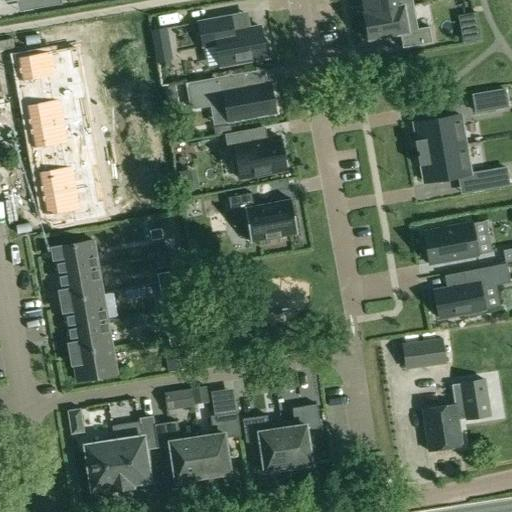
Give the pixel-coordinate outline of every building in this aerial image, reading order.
[(1,0),(2,0),(4,0),(32,0),(35,9),(62,4),(61,0),(1,0)] [(361,0),(364,14),(413,5),(412,0),(361,0)] [(413,5),(364,14),(368,40),(400,34),(402,48),(432,43),(429,27),(417,29),(413,5)] [(237,16),(199,23),(203,46),(217,44),(221,67),(266,58),(264,49),(267,49),(265,35),(262,36),(260,27),(239,30),(237,16)] [(166,29),(150,31),(151,33),(153,45),(169,42),(166,29)] [(477,29),(465,31),(467,42),(479,40),(477,29)] [(145,39),(130,41),(132,58),(148,55),(145,39)] [(70,49),(17,59),(21,80),(39,77),(41,90),(82,83),(79,67),(74,68),(70,49)] [(244,73),(188,83),(193,109),(214,106),(213,101),(224,99),(228,122),(275,114),(270,83),(247,88),(244,73)] [(151,75),(136,78),(138,90),(153,87),(151,75)] [(82,83),(41,90),(43,103),(26,107),(30,127),(82,117),(79,99),(85,98),(82,83)] [(176,87),(166,89),(169,106),(179,105),(176,87)] [(504,87),(473,93),(476,112),(508,106),(504,87)] [(157,109),(141,111),(143,124),(159,121),(157,109)] [(460,115),(413,123),(419,153),(465,145),(460,115)] [(82,117),(30,127),(33,147),(52,143),(53,157),(94,149),(92,134),(86,135),(82,117)] [(249,130),(224,134),(227,148),(234,147),(239,179),(286,170),(280,137),(251,142),(249,130)] [(162,142),(147,145),(149,157),(165,154),(162,142)] [(465,145),(419,153),(423,183),(471,175),(465,145)] [(94,149),(53,157),(56,170),(38,174),(42,194),(95,184),(91,166),(97,165),(94,149)] [(506,168),(483,172),(486,188),(509,184),(506,168)] [(152,174),(154,191),(170,188),(167,171),(152,174)] [(95,184),(42,194),(45,214),(63,210),(65,225),(107,217),(104,201),(98,202),(95,184)] [(251,193),(228,197),(232,223),(246,220),(250,242),(298,233),(291,200),(254,207),(251,193)] [(472,224),(423,233),(429,264),(478,255),(472,224)] [(161,229),(150,231),(151,241),(163,239),(161,229)] [(94,241),(51,248),(53,260),(55,260),(57,275),(99,268),(94,241)] [(511,248),(503,251),(505,263),(511,261),(511,248)] [(167,256),(154,258),(156,267),(168,265),(167,256)] [(465,285),(434,291),(439,319),(468,313),(468,317),(481,315),(480,311),(485,310),(480,289),(511,283),(507,263),(462,272),(465,285)] [(99,268),(57,275),(60,291),(59,291),(61,302),(103,294),(99,268)] [(169,272),(157,274),(159,284),(171,282),(169,272)] [(171,282),(159,284),(161,294),(173,292),(171,282)] [(144,287),(125,290),(127,300),(146,297),(144,287)] [(103,294),(61,302),(63,313),(64,312),(67,328),(108,321),(108,318),(117,316),(112,293),(103,294)] [(108,321),(67,328),(69,344),(68,344),(70,355),(113,347),(108,321)] [(179,325),(167,327),(168,337),(180,335),(179,325)] [(180,335),(168,337),(170,347),(182,345),(180,335)] [(442,339),(403,345),(406,369),(445,363),(442,339)] [(113,347),(70,355),(72,365),(73,365),(76,381),(118,374),(113,347)] [(182,351),(165,354),(169,374),(185,372),(182,351)] [(455,405),(422,410),(429,451),(462,446),(458,421),(490,416),(484,381),(452,386),(455,405)] [(196,388),(191,388),(193,404),(209,401),(207,386),(196,388)] [(172,392),(165,393),(168,409),(175,408),(172,392)] [(294,421),(282,422),(289,468),(294,468),(294,472),(306,470),(306,466),(312,465),(307,430),(321,428),(317,405),(303,407),(303,410),(293,412),(294,421)] [(81,409),(67,411),(71,435),(85,433),(81,409)] [(213,435),(199,438),(205,477),(230,473),(225,438),(241,436),(237,412),(211,416),(213,435)] [(142,437),(115,442),(122,488),(132,487),(131,484),(149,481),(149,477),(151,476),(150,464),(147,464),(145,450),(158,448),(155,425),(154,425),(153,416),(139,419),(142,437)] [(267,416),(243,419),(246,443),(260,441),(265,472),(271,471),(272,475),(284,473),(283,469),(289,468),(282,422),(269,424),(267,416)] [(177,421),(155,425),(158,448),(170,447),(175,482),(205,477),(199,438),(180,440),(177,421)] [(115,442),(86,446),(90,473),(87,473),(89,486),(92,485),(92,490),(110,487),(111,490),(122,488),(115,442)] [(364,464),(343,468),(346,485),(368,481),(364,464)]
